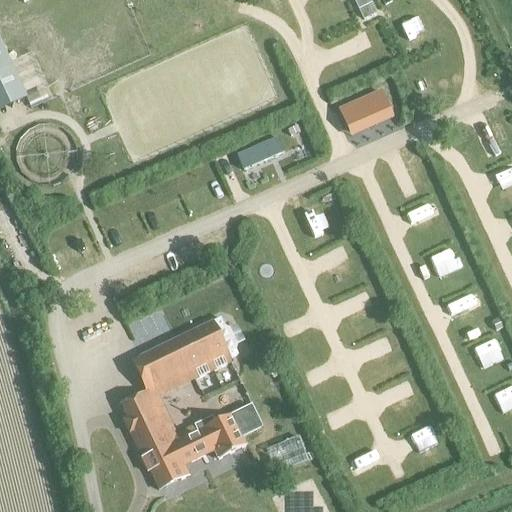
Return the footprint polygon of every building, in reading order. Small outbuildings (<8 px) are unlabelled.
[(367,0),(355,0),(353,1),(357,9),(369,4),(367,0)] [(374,15),(371,7),(359,12),(363,21),(374,15)] [(190,374),(194,382),(230,364),(228,360),(238,356),(236,351),(237,346),(229,330),(223,328),(219,320),(139,359),(155,391),(190,374)] [(204,430),(172,446),(147,394),(120,408),(126,420),(122,422),(129,435),(130,435),(142,460),(141,461),(147,474),(151,472),(161,491),(188,478),(183,467),(214,452),(204,430)] [(266,452),(275,477),(308,462),(299,438),(266,452)]
